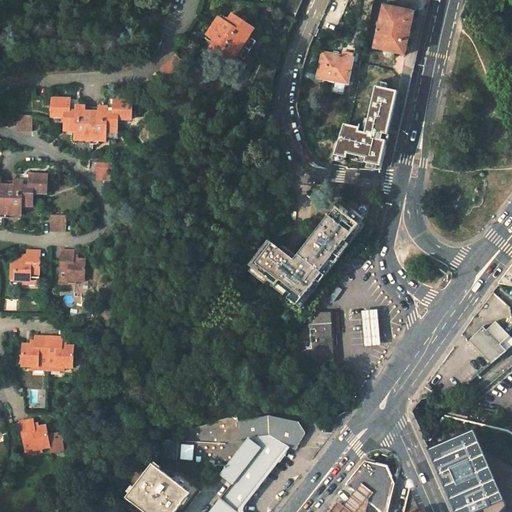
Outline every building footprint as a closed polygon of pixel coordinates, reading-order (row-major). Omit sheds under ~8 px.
[(418,14),(387,6),(376,48),(407,56),(418,14)] [(211,51),(230,64),(235,56),(245,62),(258,43),(248,37),(253,29),(233,16),(228,24),(220,19),(208,38),(216,43),(211,51)] [(336,75),(334,80),(348,83),(354,58),(324,50),(319,71),(336,75)] [(178,58),(162,74),(173,85),(188,68),(178,58)] [(318,76),(334,80),(336,75),(319,71),(318,76)] [(150,82),(158,89),(164,83),(156,76),(150,82)] [(332,163),(379,168),(396,87),(354,78),(332,163)] [(100,112),(87,111),(88,109),(81,109),(80,113),(72,112),(72,102),(53,101),(52,119),(66,120),(65,131),(76,132),(76,143),(103,144),(104,133),(118,134),(119,123),(133,123),(134,104),(115,103),(115,115),(107,114),(107,110),(101,110),(100,112)] [(19,119),(18,133),(34,134),(34,119),(19,119)] [(112,182),(113,167),(98,167),(98,181),(112,182)] [(14,186),(1,185),(2,183),(0,182),(0,218),(25,220),(27,206),(37,207),(38,196),(48,197),(49,179),(29,177),(28,189),(20,189),(21,184),(14,184),(14,186)] [(295,261),(270,240),(250,266),(298,304),(317,280),(320,283),(326,276),(322,273),(332,261),(336,263),(366,225),(370,206),(342,200),(342,201),(295,261)] [(52,219),(51,234),(67,235),(67,220),(52,219)] [(16,285),(42,284),(42,255),(28,254),(27,262),(16,262),(16,285)] [(61,285),(87,285),(88,263),(76,263),(76,255),(62,254),(61,285)] [(326,276),(336,263),(332,261),(322,273),(326,276)] [(511,267),(499,284),(511,285),(511,267)] [(320,283),(317,280),(298,304),(297,305),(301,308),(320,283)] [(381,346),(378,310),(361,311),(364,347),(381,346)] [(298,349),(299,365),(335,362),(330,312),(318,313),(308,325),(311,348),(298,349)] [(510,336),(496,321),(486,330),(500,344),(510,336)] [(486,330),(483,326),(469,341),(491,364),(506,351),(500,344),(486,330)] [(511,338),(510,336),(500,344),(506,351),(511,345),(511,338)] [(24,369),(75,372),(76,351),(64,350),(65,341),(37,340),(36,349),(25,348),(24,369)] [(244,438),(283,438),(291,443),(296,447),(303,435),(299,421),(272,413),(242,421),(240,415),(190,430),(187,440),(206,443),(244,438)] [(445,414),(426,444),(455,511),(511,511),(511,433),(507,429),(475,422),(445,414)] [(28,456),(53,452),(54,458),(66,456),(64,446),(67,445),(66,436),(51,438),(50,431),(39,432),(38,425),(23,428),(28,456)] [(179,439),(162,438),(162,440),(159,460),(174,464),(179,439)] [(238,511),(237,511),(288,444),(282,440),(282,439),(244,440),(218,474),(229,483),(207,511),(238,511)] [(388,511),(391,501),(396,480),(389,465),(367,459),(364,463),(357,471),(346,485),(340,491),(337,495),(323,511),(388,511)] [(170,477),(151,463),(121,502),(133,511),(182,511),(200,490),(175,471),(170,477)]
